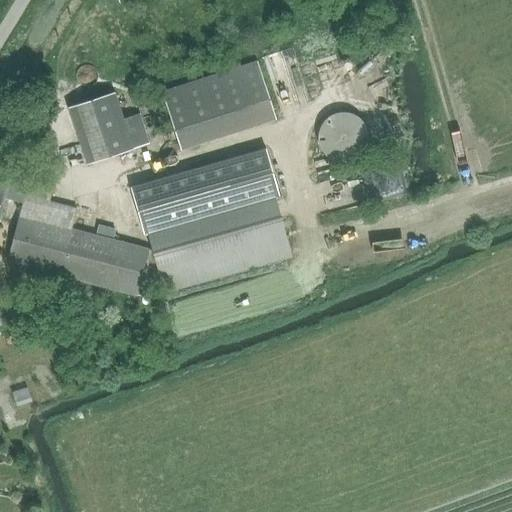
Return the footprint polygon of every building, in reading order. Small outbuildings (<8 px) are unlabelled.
[(257,63),(216,76),(162,93),(172,124),(181,151),(276,120),(257,63)] [(114,93),(68,108),(87,165),(133,149),(149,143),(139,113),(123,119),(114,93)] [(341,113),(337,113),(332,115),(328,117),(325,120),(322,123),(320,127),(318,132),(318,136),(318,141),(319,145),(320,149),(323,153),(326,156),(330,159),(334,161),(338,162),(342,163),(347,163),(351,161),(356,160),(359,157),(362,154),(365,150),(367,146),(368,141),(368,137),(368,132),(366,128),(364,124),(362,121),(358,118),(354,115),(350,113),(346,113),(341,113)] [(267,145),(130,184),(144,231),(280,193),(267,145)] [(0,219),(6,198),(9,186),(10,183),(1,181),(3,175),(0,174),(0,219)] [(26,191),(9,186),(6,198),(23,203),(7,262),(136,296),(164,288),(166,293),(291,257),(275,198),(272,199),(272,197),(148,233),(153,250),(72,229),(77,209),(50,202),(53,189),(28,183),(26,191)] [(255,305),(281,300),(279,286),(252,291),(255,305)] [(0,319),(9,317),(4,294),(0,295),(0,319)] [(176,333),(202,328),(196,301),(170,306),(176,333)]
